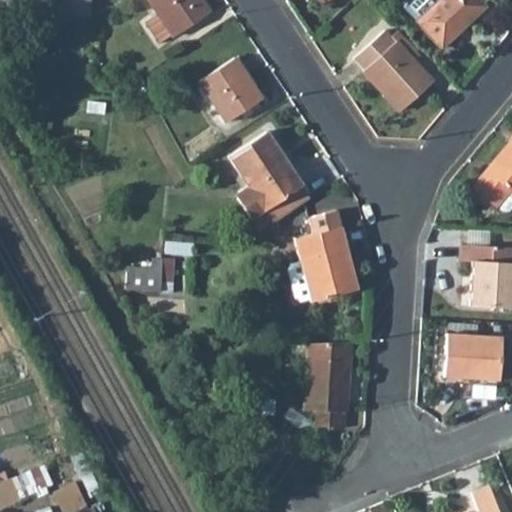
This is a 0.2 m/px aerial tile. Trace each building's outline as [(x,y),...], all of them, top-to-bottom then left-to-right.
[(0,0),(0,20),(27,23),(29,0),(50,0),(56,1),(55,0),(0,0)] [(58,0),(57,13),(86,16),(88,0),(58,0)] [(200,0),(148,0),(157,13),(171,33),(173,36),(208,11),(200,0)] [(440,46),(484,6),(479,0),(438,0),(409,0),(403,6),(417,21),(440,46)] [(148,19),(162,40),(171,33),(157,13),(148,19)] [(383,29),(352,58),(400,110),(431,82),(413,61),(389,36),(383,29)] [(419,55),(396,30),(389,36),(413,61),(419,55)] [(223,121),(259,98),(232,57),(197,80),(223,121)] [(299,185),(298,186),(284,165),(286,164),(264,131),(227,156),(245,184),(262,209),(249,218),(257,231),(308,198),(299,185)] [(494,204),(495,203),(508,188),(511,191),(511,136),(471,185),(475,188),(488,199),(494,204)] [(262,209),(245,184),(235,191),(234,196),(249,218),(262,209)] [(471,193),(484,204),(488,199),(475,188),(471,193)] [(495,203),(500,208),(507,208),(511,202),(511,191),(508,188),(495,203)] [(309,297),(309,301),(355,288),(339,226),(334,209),(310,216),(314,232),(293,238),(299,261),(309,297)] [(165,241),(164,252),(190,253),(191,243),(165,241)] [(471,261),(468,305),(511,308),(511,300),(511,247),(460,244),(459,261),(471,261)] [(160,258),(159,290),(172,290),(172,257),(160,256),(160,258)] [(125,267),(124,289),(159,290),(160,258),(150,257),(150,267),(125,267)] [(309,297),(299,261),(289,264),(286,269),(294,297),(299,300),(309,297)] [(445,334),(442,376),(497,379),(500,337),(445,334)] [(313,410),(312,426),(341,427),(342,412),(344,412),(348,341),(307,343),(303,409),(313,410)] [(40,463),(0,475),(0,501),(1,505),(49,490),(40,463)] [(66,511),(95,511),(82,478),(57,488),(66,511)] [(497,511),(488,486),(470,492),(477,511),(497,511)]
